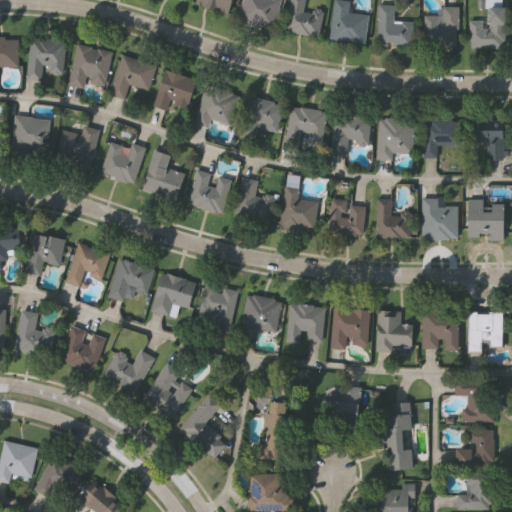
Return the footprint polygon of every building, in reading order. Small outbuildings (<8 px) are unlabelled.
[(195,4),(195,0),(232,0),(229,13),(195,4)] [(236,19),(241,0),(279,0),(271,29),(236,19)] [(304,0),(303,9),(321,11),(318,35),(285,31),(288,0),(304,0)] [(367,14),(363,43),(328,39),(333,0),(349,0),(348,11),(367,14)] [(504,5),(504,48),(468,47),(468,19),(490,19),(490,0),(499,0),(499,5),(504,5)] [(377,43),(377,3),(393,3),(393,20),(412,20),(412,43),(377,43)] [(423,14),(441,14),(441,5),(457,5),(457,45),(423,45),(423,14)] [(40,79),(25,77),(30,37),(65,41),(61,73),(41,71),(40,79)] [(68,81),(76,43),(111,50),(104,88),(68,81)] [(148,90),(128,84),(124,97),(109,93),(120,54),(155,64),(148,90)] [(194,76),(185,111),(153,102),(163,68),(194,76)] [(192,121),(204,83),(238,94),(229,124),(209,117),(207,126),(192,121)] [(253,137),(238,135),(246,95),(282,101),(276,131),(255,127),(253,137)] [(325,110),(321,138),(285,133),(289,105),(325,110)] [(51,119),(46,151),(10,146),(14,114),(51,119)] [(367,143),(347,142),(346,153),(330,153),(332,114),(368,116),(367,143)] [(392,151),(391,158),(375,157),(378,115),(414,118),(411,153),(392,151)] [(457,118),(457,144),(436,144),(437,156),(422,156),(422,118),(457,118)] [(80,132),(81,125),(97,127),(91,167),(57,161),(62,129),(80,132)] [(502,158),(469,158),(469,126),(502,126),(502,158)] [(144,145),(133,183),(99,174),(109,139),(126,144),(127,140),(144,145)] [(144,190),(177,200),(185,174),(168,169),(172,155),(156,151),(144,190)] [(212,174),(196,170),(188,206),(224,214),(231,180),(218,177),(216,187),(209,186),(212,174)] [(243,177),(233,216),(267,225),(277,186),(243,177)] [(314,232),(318,203),(299,201),(300,189),(285,188),(280,228),(314,232)] [(420,196),(444,196),(444,203),(456,203),(456,237),(420,237),(420,196)] [(328,233),(329,200),(363,201),(362,234),(328,233)] [(466,233),(466,200),(510,200),(510,232),(466,233)] [(409,236),(376,236),(376,201),(390,201),(390,210),(409,210),(409,236)] [(59,264),(42,260),(39,274),(25,270),(34,230),(65,237),(59,264)] [(107,253),(92,289),(63,277),(79,241),(107,253)] [(109,293),(117,257),(153,265),(144,301),(109,293)] [(188,307),(177,304),(174,316),(150,310),(160,270),(195,280),(188,307)] [(237,286),(229,325),(197,319),(205,279),(237,286)] [(281,299),(275,331),(255,327),(253,336),(237,332),(246,292),(281,299)] [(284,336),(289,301),(324,306),(320,341),(284,336)] [(331,306),(369,308),(367,347),(329,344),(331,306)] [(14,349),(21,308),(37,311),(35,324),(57,328),(52,355),(14,349)] [(400,310),(399,320),(411,321),(410,349),(375,348),(376,309),(400,310)] [(420,348),(421,310),(458,310),(458,348),(420,348)] [(0,311),(10,337),(0,340),(0,311)] [(502,311),(502,348),(465,348),(465,311),(502,311)] [(58,359),(71,324),(105,337),(93,371),(58,359)] [(115,349),(134,358),(139,348),(153,355),(135,392),(103,376),(115,349)] [(141,397),(166,361),(180,370),(175,377),(191,388),(171,417),(141,397)] [(466,420),(466,395),(453,395),(453,379),(488,379),(488,420),(466,420)] [(384,468),(380,419),(324,423),(322,388),(375,384),(377,410),(392,409),(391,402),(409,400),(411,427),(402,427),(404,447),(410,447),(412,466),(384,468)] [(204,421),(227,440),(213,457),(178,427),(208,392),(220,403),(204,421)] [(263,457),(264,400),(290,401),(289,457),(263,457)] [(492,465),(455,465),(455,446),(467,446),(467,428),(492,428),(492,465)] [(36,446),(30,480),(0,474),(0,454),(3,439),(36,446)] [(34,487),(51,453),(80,467),(63,502),(34,487)] [(247,509),(247,471),(289,471),(289,509),(247,509)] [(465,472),(490,472),(490,507),(456,507),(456,492),(464,492),(465,472)] [(111,511),(95,511),(77,494),(95,477),(121,502),(111,511)] [(412,511),(371,511),(371,484),(412,484),(412,511)]
